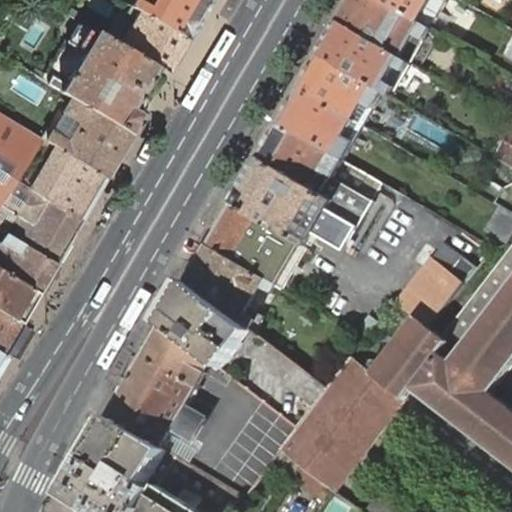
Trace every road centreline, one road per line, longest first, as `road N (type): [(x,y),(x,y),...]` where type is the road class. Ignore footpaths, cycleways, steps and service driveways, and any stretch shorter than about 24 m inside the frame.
road 1 (primary): [(17,511),(46,445),(303,0)]
road 2 (primary): [(265,0),(0,438)]
